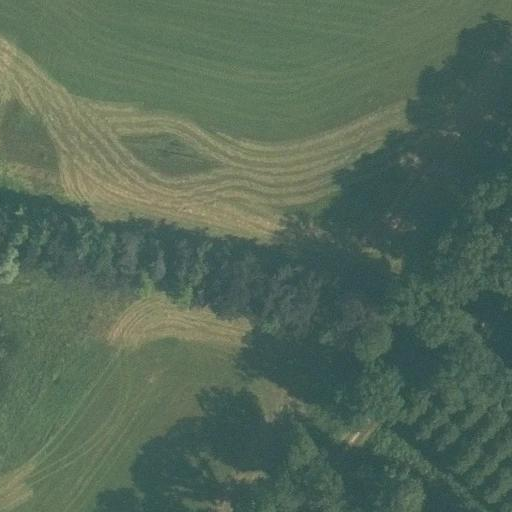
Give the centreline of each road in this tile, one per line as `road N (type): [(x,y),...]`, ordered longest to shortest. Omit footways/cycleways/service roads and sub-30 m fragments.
road 1 (track): [(0,224),(431,330)]
road 2 (track): [(306,511),(408,363)]
road 3 (track): [(408,363),(511,460)]
road 4 (track): [(431,330),(511,214)]
